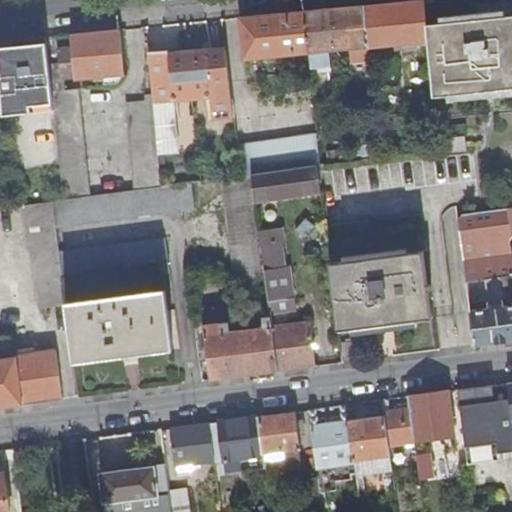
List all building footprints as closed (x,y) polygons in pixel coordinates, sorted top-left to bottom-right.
[(424,3),(424,0),(417,0),(399,2),(363,5),(367,46),(367,47),(428,41),(424,3)] [(451,0),(424,3),(428,41),(433,95),(511,88),(511,0),(467,0),(468,10),(451,12),(451,0)] [(454,0),(451,0),(451,12),(468,10),(467,0),(454,0)] [(367,46),(363,5),(337,8),(309,11),(304,11),(308,52),(367,46)] [(308,52),(304,11),(275,14),(239,18),(243,59),(308,52)] [(125,74),(121,29),(115,30),(99,32),(70,35),(72,48),(59,49),(60,63),(50,65),(54,110),(57,126),(63,199),(90,195),(79,89),(66,90),(65,78),(75,77),(75,79),(125,74)] [(48,43),(0,47),(0,68),(3,105),(4,115),(54,110),(50,65),(48,43)] [(168,50),(148,52),(152,94),(158,155),(179,153),(174,98),(192,97),(188,53),(168,54),(168,50)] [(207,51),(188,53),(192,97),(210,95),(212,119),(233,117),(226,50),(207,52),(207,51)] [(127,102),(134,189),(142,188),(160,185),(158,155),(152,94),(145,94),(145,101),(127,102)] [(251,173),(317,165),(319,164),(316,135),(236,147),(239,175),(251,173)] [(440,138),(441,148),(447,148),(447,150),(464,148),(463,136),(440,138)] [(254,200),(320,192),(317,165),(251,173),(254,200)] [(235,280),(264,276),(260,244),(254,200),(251,173),(239,175),(223,177),(235,280)] [(177,183),(180,208),(194,206),(191,181),(177,183)] [(56,226),(180,208),(177,183),(160,185),(142,188),(134,189),(90,195),(63,199),(53,200),(55,218),(56,226)] [(66,303),(63,278),(59,252),(56,226),(55,218),(53,200),(26,204),(39,303),(39,310),(66,306),(66,303)] [(511,208),(461,215),(457,221),(460,239),(465,281),(484,279),(511,275),(511,261),(509,240),(511,234),(511,208)] [(166,239),(59,252),(63,278),(169,265),(166,239)] [(269,317),(276,371),(301,368),(314,366),(309,322),(283,325),(281,311),(294,309),(288,266),(283,266),(280,242),(260,244),(264,276),(269,317)] [(340,330),(432,317),(428,290),(432,290),(431,284),(427,285),(423,251),(331,262),(340,330)] [(465,281),(469,303),(487,300),(487,308),(470,310),(475,345),(504,341),(511,339),(511,275),(484,279),(465,281)] [(66,306),(73,363),(172,350),(165,291),(66,303),(66,306)] [(202,326),(209,380),(241,376),(265,373),(276,371),(269,317),(261,318),(263,327),(228,333),(227,322),(202,326)] [(0,408),(31,404),(62,400),(55,351),(14,356),(11,333),(0,334),(0,408)] [(502,459),(491,385),(458,390),(469,463),(502,459)] [(453,435),(447,391),(438,392),(436,393),(408,396),(409,407),(414,440),(453,435)] [(414,443),(414,440),(409,407),(389,410),(387,399),(383,400),(385,416),(389,446),(414,443)] [(315,409),(308,410),(316,466),(354,462),(354,460),(348,421),(346,405),(339,405),(342,418),(345,421),(316,425),(317,421),(315,409)] [(287,413),(258,416),(263,454),(267,482),(275,481),(274,470),(300,466),(300,446),(295,412),(287,413)] [(263,454),(258,416),(242,419),(232,420),(209,423),(214,460),(263,454)] [(385,416),(348,421),(354,460),(391,456),(389,446),(385,416)] [(214,460),(209,423),(192,425),(169,428),(175,466),(214,460)] [(417,464),(419,478),(439,475),(436,452),(416,455),(417,464)] [(172,511),(169,490),(165,464),(101,472),(105,511),(172,511)] [(9,511),(4,473),(0,474),(0,511),(9,511)] [(322,505),(318,476),(301,478),(305,507),(322,505)] [(189,511),(186,488),(169,490),(172,511),(189,511)]
